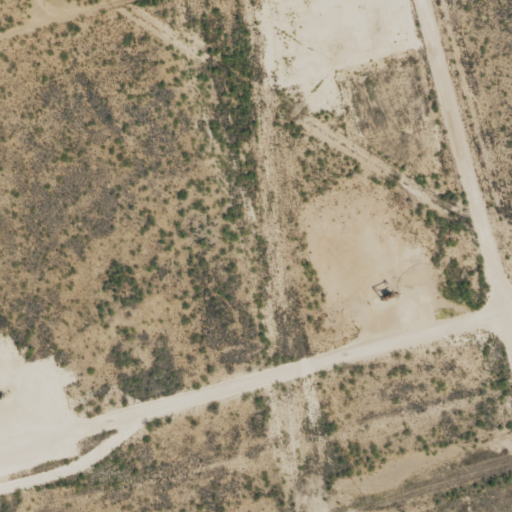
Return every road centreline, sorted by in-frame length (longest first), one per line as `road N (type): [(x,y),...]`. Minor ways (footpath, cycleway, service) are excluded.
road 1 (track): [(0,443),(511,292)]
road 2 (track): [(507,511),(367,0)]
